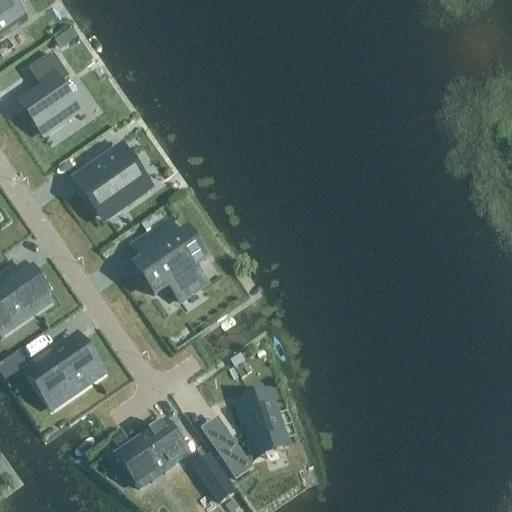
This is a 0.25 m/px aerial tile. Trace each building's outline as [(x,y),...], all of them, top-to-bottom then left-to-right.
[(12,0),(0,0),(0,40),(27,22),(12,0)] [(45,96),(24,110),(42,137),(77,113),(59,87),(69,81),(52,57),(29,73),(45,96)] [(127,159),(119,164),(107,146),(83,162),(96,180),(80,192),(98,218),(146,185),(127,159)] [(145,234),(165,220),(160,213),(140,227),(145,234)] [(167,289),(174,298),(193,286),(186,276),(198,267),(170,227),(150,241),(165,263),(141,279),(153,298),(167,289)] [(0,282),(7,293),(0,298),(0,315),(8,327),(50,297),(33,272),(22,279),(15,269),(0,279),(0,282)] [(79,343),(41,370),(61,400),(100,373),(79,343)] [(15,356),(0,366),(0,374),(2,378),(1,379),(8,389),(23,378),(16,368),(21,364),(15,356)] [(286,446),(268,395),(235,406),(243,428),(245,427),(248,426),(252,437),(248,439),(246,439),(253,457),(286,446)] [(165,425),(116,459),(138,492),(188,458),(165,425)] [(230,437),(213,448),(236,483),(253,472),(230,437)] [(219,508),(236,496),(209,458),(192,470),(219,508)]
